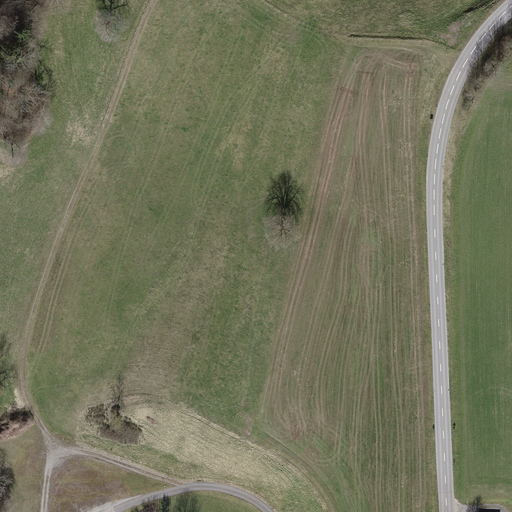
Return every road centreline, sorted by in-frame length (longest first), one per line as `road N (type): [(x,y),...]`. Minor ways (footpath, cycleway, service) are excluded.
road 1 (track): [(159,0),(76,193),(22,372),(54,456),(86,450),(192,486)]
road 2 (tertiary): [(447,511),(433,197),(438,140),(460,71),(511,6)]
road 3 (track): [(269,511),(210,485),(111,511)]
road 4 (track): [(333,511),(303,469),(241,429)]
